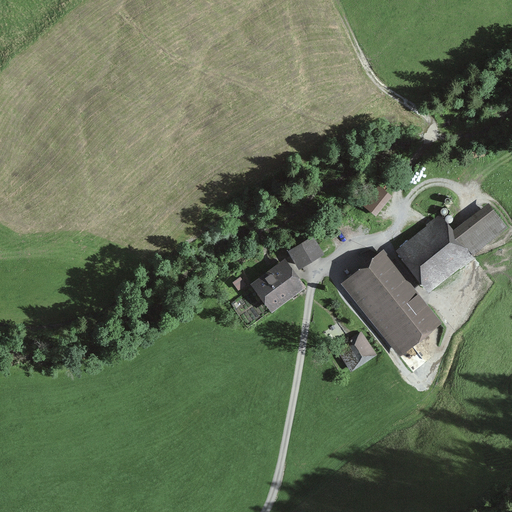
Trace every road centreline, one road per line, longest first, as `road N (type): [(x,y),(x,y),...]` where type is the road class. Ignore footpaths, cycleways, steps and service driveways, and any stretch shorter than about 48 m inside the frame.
road 1 (track): [(511,225),(491,202),(428,183),(386,235),(317,273),(264,511)]
road 2 (track): [(403,211),(398,189),(432,124),(374,79),(334,0)]
